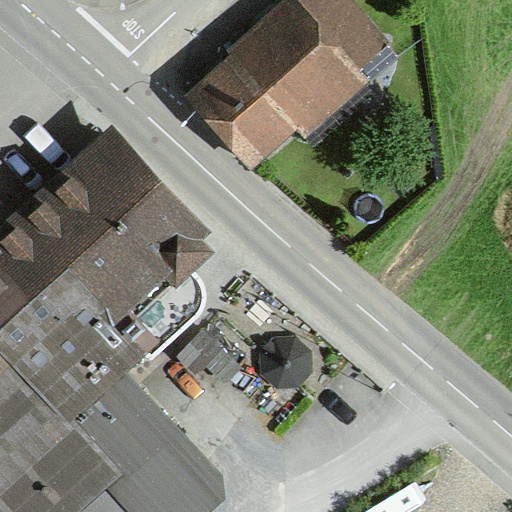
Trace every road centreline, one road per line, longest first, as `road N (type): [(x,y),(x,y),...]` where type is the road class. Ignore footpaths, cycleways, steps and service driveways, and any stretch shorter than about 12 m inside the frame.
road 1 (tertiary): [(511,435),(112,82)]
road 2 (tertiary): [(112,82),(15,0)]
road 3 (residential): [(200,0),(112,82)]
